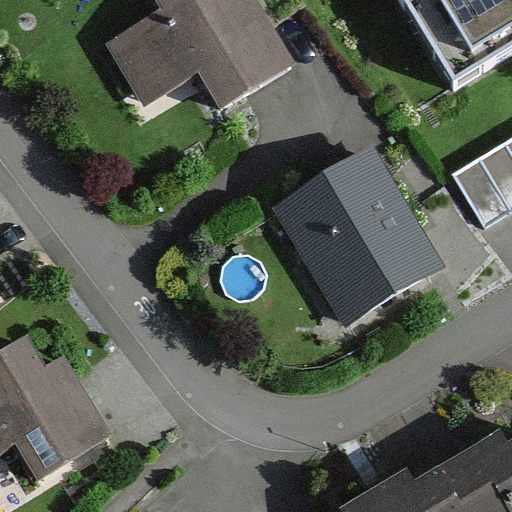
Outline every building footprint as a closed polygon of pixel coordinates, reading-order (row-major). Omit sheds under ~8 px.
[(261,0),(163,0),(98,40),(139,113),(198,82),(221,120),(302,71),(261,0)] [(511,53),(511,0),(405,0),(458,86),(511,53)] [(511,138),(457,170),(485,217),(511,201),(511,138)] [(384,154),(280,212),(349,337),(453,279),(384,154)] [(120,446),(63,365),(50,376),(30,349),(0,368),(0,465),(7,461),(27,500),(120,446)] [(511,511),(511,457),(509,459),(499,443),(440,480),(460,511),(511,511)] [(408,482),(359,511),(460,511),(440,480),(416,495),(408,482)]
